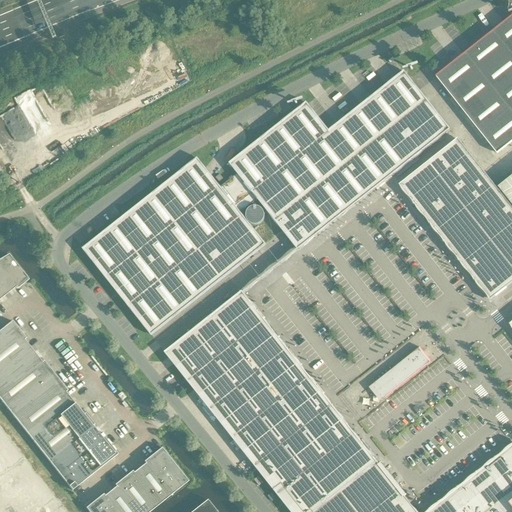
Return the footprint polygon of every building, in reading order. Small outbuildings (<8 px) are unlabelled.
[(511,17),(436,77),(497,154),(511,141),(511,17)] [(151,335),(265,245),(241,214),(258,200),(298,250),(449,130),(404,72),(329,132),(306,104),(230,164),(238,174),(220,188),(197,159),(83,250),(151,335)] [(399,185),(490,299),(511,281),(511,208),(457,139),(399,185)] [(511,176),(497,188),(511,206),(511,176)] [(8,255),(0,259),(0,284),(8,294),(16,288),(17,289),(28,280),(8,255)] [(511,511),(511,446),(495,460),(495,459),(428,511),(415,511),(361,443),(272,331),(242,293),(222,308),(165,353),(291,511),(511,511)] [(0,330),(0,377),(32,352),(24,340),(25,339),(12,322),(0,330)] [(420,349),(375,384),(385,397),(430,362),(431,362),(420,348),(419,349),(420,349)] [(0,377),(0,400),(9,413),(55,376),(43,361),(41,363),(32,352),(0,377)] [(9,413),(30,439),(74,404),(65,393),(67,391),(55,376),(9,413)] [(121,392),(117,396),(122,401),(125,398),(121,392)] [(30,439),(49,462),(93,428),(92,427),(94,425),(85,414),(83,415),(74,404),(30,439)] [(0,511),(72,511),(0,420),(0,511)] [(93,428),(49,462),(71,491),(117,455),(103,437),(102,439),(93,428)] [(132,471),(129,473),(156,507),(188,482),(187,481),(161,448),(143,462),(145,464),(133,473),(132,471)] [(116,487),(105,495),(118,511),(149,511),(156,507),(129,473),(114,485),(116,487)] [(258,477),(254,480),(259,486),(263,483),(258,477)] [(118,511),(105,495),(104,496),(103,494),(85,508),(87,511),(118,511)] [(192,511),(215,511),(207,501),(192,511)]
